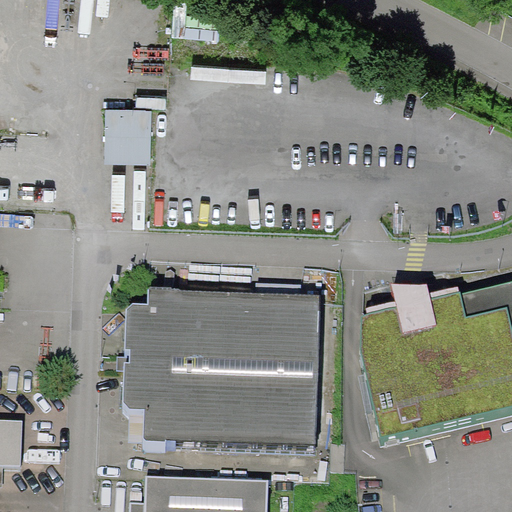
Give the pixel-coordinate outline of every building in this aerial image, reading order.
[(151,110),(104,110),(103,162),(150,163),(151,110)] [(358,348),(380,436),(511,403),(511,319),(509,307),(469,317),(464,296),(463,293),(436,300),(432,286),(392,283),(397,307),(363,314),(358,348)] [(511,284),(464,296),(469,317),(509,307),(511,319),(511,284)] [(314,450),(319,297),(151,287),(151,307),(137,306),(126,313),(120,400),(130,410),(144,411),(141,442),(314,450)] [(0,487),(1,488),(1,466),(21,467),(23,422),(0,421),(0,487)] [(267,511),(269,485),(148,479),(147,504),(131,504),(130,511),(267,511)]
